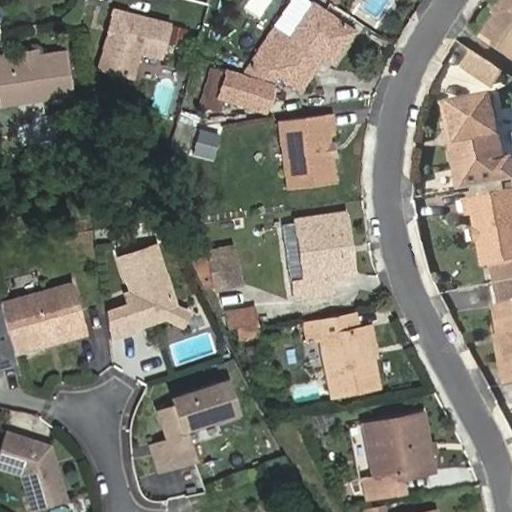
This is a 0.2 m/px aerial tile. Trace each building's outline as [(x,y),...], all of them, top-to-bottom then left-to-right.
[(319,50),(324,53),(334,60),(356,30),(312,0),(269,65),(300,86),(317,63),(313,60),(319,50)] [(511,0),(506,0),(482,37),(511,57),(511,0)] [(172,22),(114,7),(97,71),(137,81),(143,61),(161,65),(172,22)] [(0,51),(0,94),(1,101),(72,90),(64,49),(11,57),(9,50),(0,51)] [(317,63),(324,53),(319,50),(313,60),(317,63)] [(476,52),(466,66),(494,85),(504,71),(476,52)] [(450,143),(459,189),(511,178),(511,159),(511,158),(504,160),(504,158),(491,93),(450,101),(457,141),(450,143)] [(443,102),(450,143),(457,141),(450,101),(443,102)] [(333,158),(331,147),(329,132),(336,131),(333,114),(280,123),(293,193),(337,185),(333,158)] [(478,229),(481,241),(486,263),(511,258),(511,189),(465,197),(469,214),(476,213),(478,229)] [(342,236),(350,235),(347,214),(298,223),(307,284),(296,286),(299,301),(330,296),(329,279),(357,275),(354,257),(346,258),(342,236)] [(126,227),(110,228),(111,241),(127,240),(126,227)] [(474,242),(481,241),(478,229),(472,230),(474,242)] [(354,257),(350,235),(342,236),(346,258),(354,257)] [(127,308),(104,312),(108,338),(131,335),(130,332),(166,327),(170,330),(173,318),(164,254),(126,259),(131,296),(125,297),(127,308)] [(238,278),(232,257),(207,264),(207,265),(216,297),(231,293),(227,281),(238,278)] [(216,297),(207,265),(192,269),(207,299),(216,297)] [(241,291),(238,278),(227,281),(231,293),(241,291)] [(71,284),(0,305),(0,309),(13,356),(86,335),(71,284)] [(511,301),(491,306),(506,382),(511,380),(511,301)] [(0,368),(16,364),(13,356),(0,309),(0,368)] [(257,324),(254,309),(225,315),(228,330),(257,324)] [(367,357),(362,327),(357,328),(354,315),(304,325),(307,343),(320,341),(332,396),(378,387),(372,356),(367,357)] [(173,318),(170,330),(181,338),(184,326),(173,318)] [(370,326),(362,327),(367,357),(372,356),(376,355),(370,326)] [(224,381),(171,399),(173,404),(157,409),(167,439),(176,467),(193,461),(182,429),(234,412),(224,381)] [(362,425),(373,476),(361,478),(366,498),(403,491),(400,478),(432,470),(420,414),(362,425)] [(10,434),(0,461),(0,468),(23,477),(32,511),(33,511),(67,502),(59,473),(53,471),(52,465),(55,460),(53,450),(10,434)] [(176,467),(167,439),(149,445),(158,473),(176,467)]
